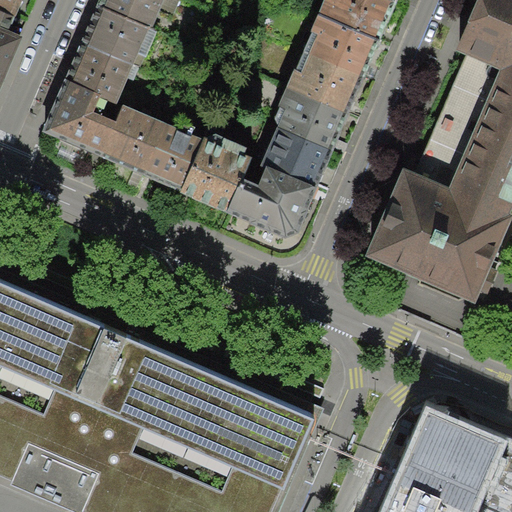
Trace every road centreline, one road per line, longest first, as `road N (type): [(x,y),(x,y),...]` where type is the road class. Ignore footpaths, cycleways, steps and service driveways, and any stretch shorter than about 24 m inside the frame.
road 1 (secondary): [(306,297),(0,166)]
road 2 (residential): [(306,297),(434,0)]
road 3 (residential): [(308,511),(353,406),(356,378),(345,343),(306,297)]
road 4 (residential): [(473,370),(414,387),(389,404),(340,511)]
road 5 (secondary): [(473,370),(306,297)]
road 6 (residential): [(64,0),(0,146)]
